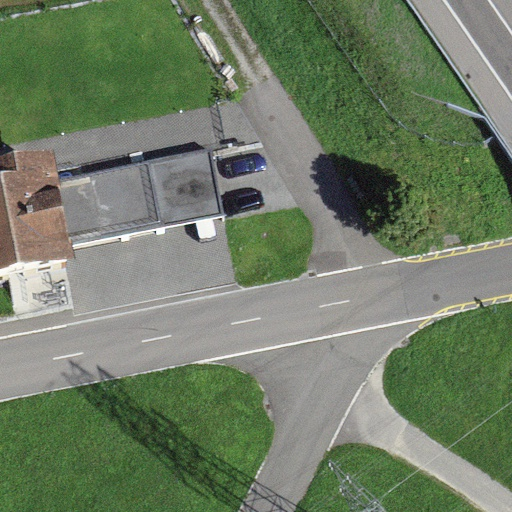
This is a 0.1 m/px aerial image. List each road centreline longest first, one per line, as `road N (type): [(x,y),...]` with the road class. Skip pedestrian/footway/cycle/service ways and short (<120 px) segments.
road 1 (residential): [(511,271),(0,371)]
road 2 (track): [(271,511),(313,427),(325,308),(375,414),(499,511)]
road 3 (track): [(385,296),(211,0)]
